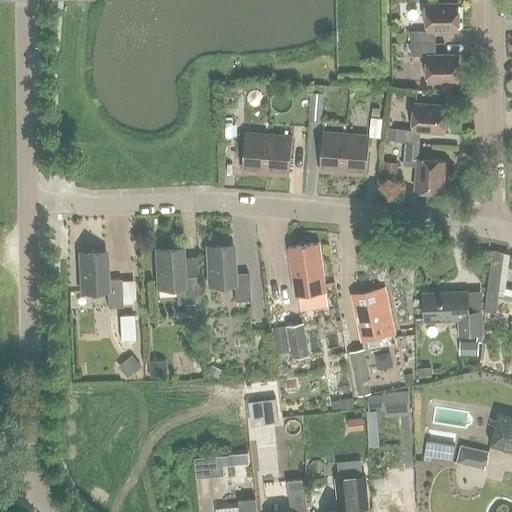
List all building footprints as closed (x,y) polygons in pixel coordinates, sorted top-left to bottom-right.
[(411,44),(436,44),(436,31),(459,31),(459,3),(426,4),(427,31),(411,31),(411,44)] [(436,44),(411,44),(411,46),(401,46),(401,56),(427,56),(427,83),(459,83),(459,54),(436,55),(436,44)] [(311,85),(307,119),(316,120),(320,121),(324,86),(311,85)] [(406,142),(419,143),(420,131),(444,133),(446,105),(414,103),(412,130),(396,129),(386,128),(385,141),(395,142),(395,141),(406,141),(406,142)] [(371,109),(370,118),(379,119),(380,109),(371,109)] [(322,133),(319,170),(342,171),(345,135),(322,133)] [(245,134),(241,170),(265,172),(268,136),(245,134)] [(345,135),(342,171),(365,173),(368,137),(345,135)] [(268,136),(265,172),(288,174),(291,138),(268,136)] [(418,158),(419,143),(406,142),(404,166),(417,167),(415,190),(442,192),(445,160),(418,158)] [(395,181),(396,163),(382,162),(380,180),(395,181)] [(299,310),(327,306),(318,243),(287,248),(294,296),(296,295),(299,310)] [(232,246),(205,247),(207,286),(233,285),(234,302),(249,301),(247,273),(233,274),(232,246)] [(198,304),(196,276),(183,277),(181,248),(154,249),(156,289),(182,287),(183,305),(198,304)] [(491,250),(484,312),(496,313),(498,298),(503,254),(491,250)] [(105,252),(78,253),(80,292),(106,291),(107,308),(122,307),(121,305),(121,294),(120,283),(120,279),(106,280),(105,252)] [(357,301),(352,301),(360,341),(374,339),(374,340),(394,336),(384,290),(375,292),(375,291),(356,294),(357,301)] [(458,320),(459,337),(480,336),(479,316),(467,316),(466,293),(424,295),(425,321),(458,320)] [(119,317),(121,342),(135,341),(134,316),(119,317)] [(285,328),(289,352),(290,359),(307,356),(301,325),(285,328)] [(277,354),(289,352),(285,328),(272,330),(277,354)] [(458,342),(457,355),(476,356),(476,342),(458,342)] [(363,350),(349,352),(354,377),(358,397),(370,395),(366,374),(368,374),(363,350)] [(117,368),(127,379),(140,368),(130,357),(117,368)] [(150,379),(165,379),(165,363),(150,364),(150,379)] [(211,367),(207,374),(218,380),(222,373),(211,367)] [(418,369),(418,378),(431,378),(431,369),(418,369)] [(413,375),(404,376),(406,386),(414,384),(413,375)] [(384,392),(385,415),(408,414),(407,391),(384,392)] [(384,395),(369,396),(369,406),(384,406),(384,395)] [(353,400),(333,403),(334,411),(340,410),(340,411),(355,409),(353,400)] [(511,418),(497,415),(489,444),(511,450),(511,418)] [(359,417),(345,419),(347,431),(361,428),(359,417)] [(280,422),(260,423),(261,447),(281,446),(280,422)] [(453,446),(424,441),(421,458),(450,463),(453,446)] [(487,452),(458,446),(454,463),(482,469),(487,452)] [(248,453),(228,455),(228,456),(229,466),(250,464),(248,453)] [(338,511),(328,511),(348,511),(349,510),(367,509),(364,477),(335,479),(338,511)] [(305,511),(303,492),(289,493),(287,493),(288,504),(288,511),(305,511)] [(375,511),(403,511),(403,495),(375,496),(375,511)] [(257,511),(256,500),(238,502),(238,511),(257,511)]
